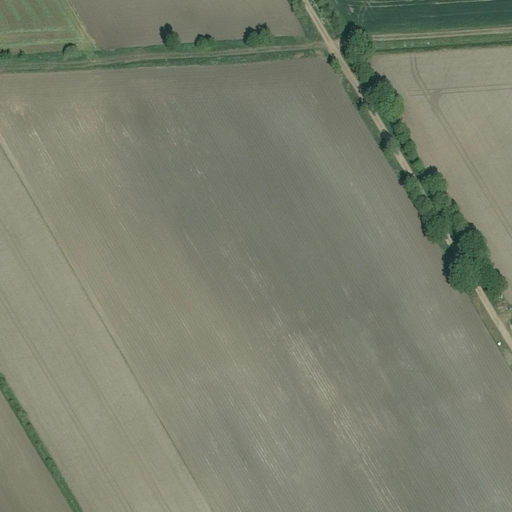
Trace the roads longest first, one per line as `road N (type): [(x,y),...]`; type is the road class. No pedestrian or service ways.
road 1 (track): [(490,319),(303,0)]
road 2 (track): [(0,66),(328,42)]
road 3 (track): [(511,28),(328,42)]
